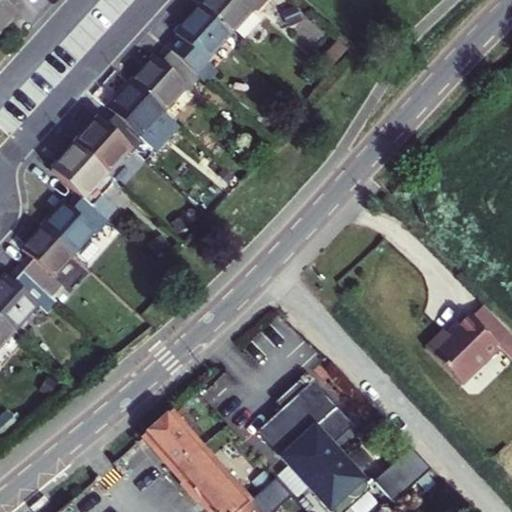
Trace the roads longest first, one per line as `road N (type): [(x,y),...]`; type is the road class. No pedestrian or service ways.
road 1 (tertiary): [(511,6),(240,295),(0,501)]
road 2 (residential): [(0,166),(151,0),(83,0),(0,91)]
